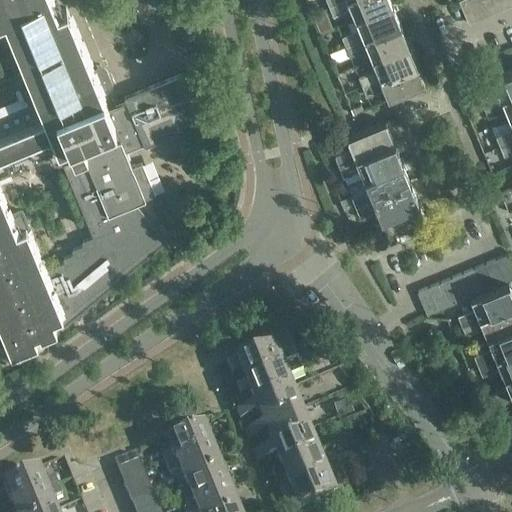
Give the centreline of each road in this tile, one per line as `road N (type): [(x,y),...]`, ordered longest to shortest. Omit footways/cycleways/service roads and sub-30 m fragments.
road 1 (tertiary): [(0,441),(258,269),(291,234)]
road 2 (tertiary): [(262,219),(0,411)]
road 3 (unclassified): [(480,483),(291,234)]
road 4 (tertiary): [(291,234),(291,183),(252,0)]
road 5 (tertiary): [(226,0),(258,155),(262,219)]
